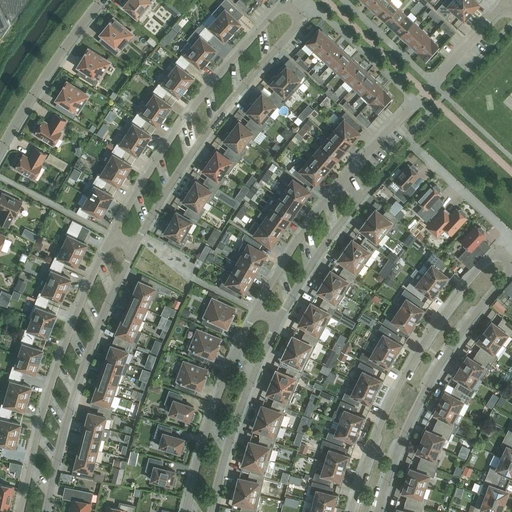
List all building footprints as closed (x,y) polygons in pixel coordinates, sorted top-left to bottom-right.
[(26,0),(1,0),(8,14),(9,14),(8,13),(16,14),(15,15),(16,15),(26,0)] [(127,0),(123,6),(137,17),(151,1),(150,0),(127,0)] [(216,18),(232,32),(237,27),(237,26),(240,23),(237,20),(243,13),(228,0),(223,0),(219,4),(224,9),(216,18)] [(376,14),(389,0),(374,0),(369,6),(372,9),(372,10),(376,14)] [(385,21),(398,7),(390,0),(389,0),(376,14),(381,19),(382,18),(385,21)] [(471,12),(457,0),(452,0),(451,2),(449,0),(444,0),(436,10),(446,19),(453,11),(464,20),(469,15),(468,15),(471,12)] [(457,0),(471,12),(474,8),(474,9),(478,4),(474,0),(457,0)] [(244,4),(240,7),(246,12),(249,8),(244,4)] [(174,6),(169,12),(174,17),(180,10),(174,6)] [(392,29),(406,14),(398,7),(385,21),(388,24),(387,25),(392,29)] [(432,18),(436,14),(431,9),(427,13),(432,18)] [(401,36),(414,22),(406,14),(392,29),(397,34),(398,33),(401,36)] [(432,18),(437,22),(441,19),(436,14),(432,18)] [(132,34),(113,18),(105,27),(104,26),(104,27),(105,28),(100,33),(102,35),(98,40),(115,55),(132,34)] [(215,33),(223,41),(227,37),(228,38),(232,32),(216,18),(209,26),(207,24),(202,29),(211,37),(215,33)] [(439,26),(451,37),(455,32),(444,21),(439,26)] [(176,22),(172,27),(177,32),(182,27),(176,22)] [(408,44),(422,29),(414,22),(401,36),(404,39),(403,39),(408,44)] [(314,50),(328,35),(323,31),(322,32),(319,28),(315,32),(312,30),(313,29),(313,28),(305,36),(306,37),(307,36),(309,38),(306,42),(314,50)] [(211,37),(202,29),(198,35),(200,36),(192,45),(209,59),(213,54),(213,53),(216,49),(207,42),(211,37)] [(417,50),(430,36),(422,29),(408,44),(413,48),(413,47),(417,50)] [(148,40),(155,46),(159,41),(153,35),(148,40)] [(328,35),(314,50),(322,57),(335,43),(332,40),(328,35)] [(430,36),(417,50),(425,58),(428,54),(431,57),(430,57),(431,58),(438,51),(437,50),(437,51),(434,48),(438,44),(430,36)] [(335,43),(322,57),(330,65),(343,50),(339,45),(338,46),(335,43)] [(191,61),(200,68),(203,64),(204,65),(209,59),(192,45),(185,54),(183,52),(178,57),(187,65),(191,61)] [(77,66),(80,67),(76,73),(95,85),(109,62),(88,49),(82,59),(80,58),(80,59),(81,60),(77,66)] [(343,50),(330,65),(338,72),(351,58),(347,55),(348,54),(343,50)] [(176,65),(169,74),(186,87),(191,81),(190,81),(193,77),(184,70),(187,65),(178,57),(174,63),(176,65)] [(300,65),(303,61),(298,57),(295,60),(300,65)] [(351,58),(338,72),(346,79),(359,65),(355,60),(354,61),(351,58)] [(303,61),(300,65),(305,70),(308,66),(303,61)] [(278,74),(295,90),(307,76),(298,67),(293,72),(285,64),(285,63),(279,69),(279,70),(279,72),(279,73),(278,74)] [(359,65),(346,79),(353,87),(366,73),(363,70),(364,69),(359,65)] [(316,80),(319,76),(314,71),(311,75),(316,80)] [(366,73),(353,87),(361,94),(375,79),(370,75),(370,76),(366,73)] [(169,89),(178,96),(181,92),(182,93),(186,87),(169,74),(162,83),(160,81),(156,87),(165,94),(169,89)] [(273,94),(283,103),(286,99),(295,90),(278,74),(276,76),(275,76),(274,76),(273,76),(267,82),(268,82),(277,90),(273,94)] [(319,76),(316,80),(321,85),(324,81),(319,76)] [(375,79),(361,94),(369,101),(382,87),(379,84),(380,84),(375,79)] [(88,95),(67,82),(60,92),(59,91),(59,92),(60,93),(56,99),(58,100),(54,106),(73,118),(88,95)] [(147,103),(165,116),(169,110),(168,109),(171,105),(162,99),(165,94),(156,87),(152,92),(154,94),(147,103)] [(384,108),(391,101),(390,101),(387,99),(391,95),(382,87),(369,101),(378,109),(382,105),(384,107),(384,108)] [(329,97),(333,93),(328,88),(324,92),(329,97)] [(112,91),(109,97),(114,100),(117,94),(112,91)] [(254,102),(268,114),(276,105),(279,108),(283,103),(273,94),(269,99),(260,91),(255,97),(254,98),(254,99),(255,100),(254,102)] [(338,98),(333,93),(329,97),(335,101),(338,98)] [(330,99),(326,95),(319,104),(323,107),(323,106),(330,106),(330,99)] [(342,104),(347,109),(351,105),(346,101),(342,104)] [(268,114),(254,102),(252,104),(251,103),(250,103),(249,104),(244,110),(253,118),(250,122),(260,130),(263,126),(271,117),(268,114)] [(147,118),(157,125),(160,121),(160,122),(165,116),(147,103),(140,112),(138,111),(134,116),(144,123),(147,118)] [(351,105),(347,109),(352,114),(356,110),(351,105)] [(314,108),(309,113),(314,117),(318,113),(314,108)] [(354,120),(345,111),(333,125),(336,128),(352,141),(359,133),(350,125),(354,120)] [(306,117),(301,112),(297,116),(302,120),(306,117)] [(367,127),(371,122),(360,112),(355,116),(367,127)] [(36,130),(34,133),(36,135),(35,136),(40,139),(41,138),(53,146),(61,132),(59,131),(66,121),(55,114),(51,121),(52,122),(49,125),(42,120),(40,124),(37,123),(35,128),(36,130)] [(150,135),(141,128),(144,123),(134,116),(130,122),(132,124),(126,133),(144,145),(148,139),(147,139),(150,135)] [(237,119),(232,125),(231,126),(231,128),(232,129),(231,130),(246,142),(250,137),(253,139),(255,136),(260,130),(250,122),(246,127),(237,119)] [(306,131),(310,126),(305,122),(301,127),(306,131)] [(297,132),(302,136),(306,131),(301,127),(297,132)] [(329,136),(344,150),(352,141),(336,128),(329,136)] [(96,134),(101,138),(104,133),(99,129),(96,134)] [(228,151),(238,159),(240,156),(245,150),(242,147),(246,142),(231,130),(229,132),(228,132),(227,132),(226,133),(221,139),(222,139),(231,146),(228,151)] [(127,149),(137,155),(139,151),(140,151),(144,145),(126,133),(120,143),(117,142),(114,147),(124,154),(127,149)] [(344,150),(329,136),(321,145),(337,158),(344,150)] [(291,139),(287,144),(292,148),(296,143),(291,139)] [(275,143),(271,148),(276,152),(280,147),(275,143)] [(337,158),(321,145),(314,153),(330,166),(337,158)] [(16,164),(14,168),(17,169),(16,170),(21,173),(22,172),(34,179),(42,166),(40,164),(46,154),(35,147),(31,155),(32,155),(30,159),(22,154),(20,158),(18,158),(15,162),(16,164)] [(131,165),(121,159),(124,154),(114,147),(110,153),(112,154),(106,164),(125,176),(129,169),(128,169),(131,165)] [(209,160),(225,171),(228,173),(238,159),(228,151),(224,156),(215,149),(215,148),(214,148),(210,155),(209,156),(210,157),(211,158),(209,160)] [(58,157),(50,153),(45,160),(53,165),(58,157)] [(330,166),(314,153),(307,161),(322,175),(330,166)] [(322,175),(307,161),(304,159),(292,173),(302,181),(306,176),(315,184),(317,181),(322,175)] [(221,176),(225,171),(209,160),(208,162),(207,161),(205,162),(204,162),(200,169),(210,176),(207,181),(218,188),(221,183),(224,179),(221,176)] [(54,170),(57,173),(64,163),(61,161),(54,170)] [(108,180),(118,186),(121,181),(121,182),(125,176),(106,164),(100,174),(98,173),(95,179),(105,185),(108,180)] [(410,166),(408,164),(393,179),(400,186),(394,193),(403,201),(415,189),(410,184),(419,174),(416,172),(418,170),(412,165),(410,166)] [(270,177),(273,172),(268,168),(264,173),(270,177)] [(266,182),(270,177),(264,173),(261,178),(266,182)] [(207,181),(204,185),(194,179),(194,178),(189,185),(189,186),(189,187),(190,188),(189,190),(205,201),(208,203),(218,188),(207,181)] [(112,195),(102,190),(105,185),(95,179),(91,185),(94,186),(88,196),(107,207),(111,200),(110,200),(112,195)] [(303,200),(309,191),(292,179),(286,188),(303,200)] [(246,193),(249,188),(244,184),(240,189),(234,198),(240,201),(246,193)] [(249,190),(254,193),(258,188),(252,184),(249,190)] [(433,187),(430,184),(416,199),(422,205),(422,207),(417,212),(426,221),(437,209),(432,204),(441,194),(438,192),(439,190),(439,188),(436,185),(434,185),(433,187)] [(303,200),(286,188),(279,197),(296,209),(303,200)] [(189,190),(187,192),(186,192),(185,192),(184,193),(180,200),(191,206),(188,211),(199,218),(204,208),(201,206),(205,201),(189,190)] [(249,190),(245,195),(250,199),(254,193),(249,190)] [(379,190),(374,196),(381,203),(387,197),(379,190)] [(4,194),(1,193),(0,195),(0,209),(3,211),(1,214),(0,213),(0,222),(8,227),(13,216),(15,216),(22,202),(9,196),(9,195),(4,193),(4,194)] [(86,218),(90,211),(100,217),(103,213),(104,213),(107,207),(88,196),(82,206),(80,205),(78,209),(76,213),(86,218)] [(296,209),(279,197),(273,207),(290,218),(296,209)] [(234,199),(230,205),(236,209),(240,202),(234,199)] [(239,210),(244,213),(248,208),(242,205),(239,210)] [(290,218),(273,207),(267,216),(283,227),(290,218)] [(465,217),(465,216),(465,213),(461,209),(458,209),(457,210),(456,208),(450,215),(448,215),(444,211),(428,228),(437,236),(444,228),(451,234),(466,218),(465,217)] [(170,222),(186,231),(192,221),(195,223),(199,218),(188,211),(185,216),(174,210),(174,209),(170,216),(170,217),(170,219),(171,220),(170,222)] [(366,218),(386,235),(398,220),(388,211),(384,217),(375,209),(372,214),(371,213),(366,218)] [(240,219),(244,213),(239,210),(235,215),(240,219)] [(398,220),(404,214),(400,210),(394,216),(398,220)] [(283,227),(267,216),(260,225),(277,237),(283,227)] [(386,235),(366,218),(362,224),(363,225),(360,229),(367,234),(362,239),(365,241),(375,249),(377,250),(381,246),(379,244),(386,235)] [(62,246),(82,255),(85,249),(84,248),(87,244),(83,242),(86,236),(79,232),(83,225),(72,220),(70,224),(65,234),(67,235),(62,246)] [(169,243),(180,249),(189,233),(186,231),(170,222),(168,224),(167,223),(166,224),(165,225),(161,231),(162,232),(162,231),(172,237),(169,243)] [(254,234),(270,246),(277,237),(260,225),(254,234)] [(477,228),(475,226),(460,241),(467,247),(458,258),(469,269),(485,252),(477,244),(485,235),(483,233),(483,232),(483,230),(480,227),(478,227),(477,228)] [(239,251),(242,253),(260,264),(266,254),(255,248),(258,242),(248,235),(239,251)] [(209,237),(206,242),(213,246),(215,241),(209,237)] [(365,241),(361,246),(352,239),(349,244),(348,243),(344,249),(365,264),(375,249),(365,241)] [(219,241),(216,246),(222,249),(225,244),(219,241)] [(11,254),(16,256),(19,248),(14,246),(11,254)] [(66,261),(76,266),(78,261),(79,262),(82,255),(62,246),(57,256),(55,255),(52,262),(62,267),(66,261)] [(168,265),(172,252),(162,249),(158,261),(168,265)] [(347,266),(344,272),(354,279),(365,264),(344,249),(340,254),(341,255),(337,259),(347,266)] [(201,252),(198,257),(203,260),(206,255),(201,252)] [(428,268),(423,274),(440,287),(442,284),(444,285),(450,278),(438,269),(443,263),(432,252),(423,264),(428,268)] [(189,253),(186,260),(192,262),(195,255),(189,253)] [(214,256),(208,253),(205,258),(210,262),(214,256)] [(260,264),(242,253),(237,263),(254,273),(260,264)] [(147,269),(152,260),(142,255),(138,265),(147,269)] [(192,265),(197,267),(201,261),(195,258),(192,265)] [(70,278),(60,274),(62,267),(52,262),(48,270),(51,271),(46,282),(66,290),(69,283),(68,283),(70,278)] [(254,273),(237,263),(231,273),(249,283),(254,273)] [(163,277),(176,282),(180,273),(168,268),(163,277)] [(326,274),(323,280),(344,294),(354,279),(344,272),(340,277),(330,270),(327,275),(326,274)] [(391,270),(388,274),(392,278),(396,273),(391,270)] [(249,283),(231,273),(225,283),(222,280),(218,287),(230,293),(233,287),(243,293),(245,290),(249,283)] [(379,274),(375,279),(380,282),(384,278),(379,274)] [(422,291),(433,299),(439,292),(437,291),(440,287),(423,274),(418,281),(413,277),(406,287),(418,296),(422,291)] [(388,275),(385,279),(392,285),(395,281),(388,275)] [(134,291),(150,298),(155,288),(158,289),(161,284),(149,278),(146,284),(139,280),(134,291)] [(18,279),(14,289),(23,292),(26,283),(18,279)] [(324,303),(334,309),(344,294),(323,280),(319,286),(320,287),(317,291),(327,298),(324,303)] [(511,280),(503,289),(511,297),(511,280)] [(50,296),(61,301),(63,296),(63,297),(66,290),(46,282),(42,292),(39,291),(36,299),(47,303),(50,296)] [(367,287),(361,292),(366,298),(372,293),(367,287)] [(398,309),(415,320),(418,317),(420,318),(425,310),(413,302),(417,297),(405,288),(398,298),(403,302),(398,309)] [(0,303),(6,306),(11,294),(1,290),(0,293),(0,303)] [(128,301),(129,302),(129,301),(145,309),(150,298),(134,291),(132,295),(131,294),(128,301)] [(216,297),(215,300),(212,298),(201,323),(221,332),(223,333),(229,320),(231,321),(231,320),(230,319),(235,309),(216,300),(217,297),(216,297)] [(55,314),(45,310),(47,303),(36,299),(29,317),(32,318),(52,326),(55,319),(54,319),(55,314)] [(175,299),(172,306),(177,309),(180,302),(175,299)] [(129,301),(129,302),(128,305),(126,304),(123,311),(141,319),(145,309),(129,301)] [(306,307),(303,313),(326,325),(334,309),(324,303),(321,309),(310,303),(307,307),(306,307)] [(183,307),(180,315),(185,317),(188,310),(183,307)] [(413,324),(415,320),(398,309),(393,316),(389,312),(382,322),(395,330),(398,325),(410,333),(415,325),(413,324)] [(141,319),(123,311),(120,318),(122,319),(120,322),(136,329),(141,319)] [(362,312),(359,317),(364,321),(367,315),(362,312)] [(309,330),(306,336),(317,341),(326,325),(303,313),(300,319),(301,320),(298,324),(309,330)] [(484,331),(500,343),(507,334),(511,337),(511,335),(511,326),(502,317),(502,318),(503,319),(498,327),(489,320),(486,325),(488,326),(484,331)] [(36,333),(47,337),(48,332),(49,332),(52,326),(32,318),(27,329),(25,328),(22,335),(33,339),(36,333)] [(121,342),(133,347),(135,348),(142,332),(136,329),(120,322),(119,323),(118,323),(115,330),(116,330),(115,333),(123,337),(121,342)] [(380,338),(376,345),(394,355),(396,351),(398,353),(403,345),(390,338),(393,332),(381,324),(375,335),(380,338)] [(201,328),(200,331),(197,329),(187,354),(210,364),(215,350),(217,351),(217,350),(216,350),(220,339),(201,331),(202,328),(201,328)] [(478,353),(492,362),(497,356),(493,353),(500,343),(484,331),(480,336),(478,335),(475,340),(483,346),(478,353)] [(42,350),(31,346),(33,339),(22,335),(20,343),(22,344),(18,355),(39,362),(41,355),(40,355),(42,350)] [(309,358),(317,341),(306,336),(303,341),(292,336),(290,341),(289,340),(286,346),(309,358)] [(107,356),(124,362),(127,351),(131,353),(133,347),(121,342),(119,348),(111,345),(107,356)] [(352,347),(345,343),(341,350),(348,354),(352,347)] [(392,359),(394,355),(376,345),(372,352),(366,349),(364,353),(362,352),(358,359),(374,367),(377,361),(389,368),(394,360),(392,359)] [(289,369),(301,374),(309,358),(286,346),(283,353),(284,353),(281,358),(292,363),(289,369)] [(338,353),(332,350),(327,358),(333,362),(338,353)] [(347,355),(340,351),(336,359),(343,362),(347,355)] [(164,352),(162,358),(169,361),(171,355),(164,352)] [(487,370),(492,362),(478,353),(474,360),(465,354),(461,360),(463,361),(460,366),(477,377),(483,367),(487,370)] [(23,370),(34,373),(36,368),(37,369),(39,362),(18,355),(15,366),(12,365),(10,373),(21,376),(23,370)] [(101,367),(103,367),(120,373),(124,362),(107,356),(105,360),(104,359),(101,367)] [(187,363),(183,361),(174,387),(198,395),(203,382),(204,382),(203,381),(207,370),(187,363),(188,360),(187,363)] [(356,383),(375,392),(377,388),(379,389),(383,380),(370,374),(373,369),(359,362),(354,372),(359,375),(356,383)] [(456,388),(470,397),(475,389),(471,387),(477,377),(460,366),(457,371),(455,370),(451,375),(461,381),(456,388)] [(103,367),(102,371),(100,370),(98,377),(116,383),(120,373),(103,367)] [(294,391),(301,374),(289,369),(287,375),(276,370),(274,375),(273,375),(270,381),(294,391)] [(30,386),(19,383),(21,376),(10,373),(7,381),(10,381),(7,393),(28,399),(30,392),(29,391),(30,386)] [(116,383),(98,377),(95,384),(97,385),(96,389),(112,394),(116,383)] [(275,403),(286,408),(294,391),(270,381),(267,388),(268,388),(266,393),(277,398),(275,403)] [(373,396),(375,392),(356,383),(352,390),(347,388),(342,398),(355,405),(358,399),(371,405),(375,397),(373,396)] [(466,404),(470,397),(456,388),(452,396),(443,390),(440,396),(442,397),(439,403),(457,412),(462,402),(466,404)] [(92,400),(100,402),(98,408),(111,412),(113,406),(109,405),(112,394),(96,389),(92,400)] [(169,391),(165,403),(171,405),(169,413),(189,420),(189,419),(191,420),(194,413),(191,413),(193,407),(179,401),(181,396),(169,391)] [(12,407),(23,410),(25,405),(26,405),(28,399),(7,393),(4,404),(1,403),(0,406),(0,411),(10,414),(12,407)] [(500,395),(497,401),(502,405),(506,399),(500,395)] [(335,420),(339,422),(358,429),(360,425),(362,426),(365,418),(352,412),(354,406),(341,400),(336,412),(338,412),(335,420)] [(276,424),(280,426),(286,408),(275,403),(273,409),(261,405),(259,410),(258,410),(256,417),(276,424)] [(441,418),(437,425),(452,432),(455,425),(451,422),(457,412),(439,403),(436,408),(434,407),(431,412),(441,418)] [(109,418),(111,412),(98,408),(96,414),(88,412),(85,423),(102,428),(105,417),(109,418)] [(20,423),(9,421),(10,414),(0,411),(0,431),(18,436),(20,429),(19,428),(20,423)] [(260,438),(262,439),(274,442),(280,426),(276,424),(256,417),(254,423),(255,423),(253,428),(262,432),(260,438)] [(356,433),(358,429),(339,422),(336,429),(330,427),(325,438),(340,443),(342,438),(355,443),(359,434),(356,433)] [(82,434),(100,439),(102,428),(85,423),(84,427),(83,427),(81,434),(82,435),(82,434)] [(159,425),(155,436),(161,438),(159,446),(179,452),(179,451),(182,452),(184,445),(181,445),(183,439),(169,434),(171,428),(159,425)] [(421,441),(439,449),(444,438),(448,440),(452,432),(437,425),(433,433),(423,428),(421,434),(423,435),(421,441)] [(0,456),(3,445),(14,447),(15,442),(16,443),(18,436),(0,431),(0,456)] [(80,438),(78,445),(97,450),(100,439),(82,434),(82,435),(81,438),(80,438)] [(511,439),(505,436),(500,445),(505,448),(501,457),(511,462),(511,439)] [(244,453),(269,460),(274,442),(262,439),(260,445),(249,441),(247,446),(246,446),(244,453)] [(324,462),(344,468),(345,464),(348,465),(350,456),(337,451),(339,445),(322,439),(320,447),(322,447),(321,452),(327,453),(324,462)] [(420,463),(436,469),(439,461),(435,459),(439,449),(421,441),(418,446),(416,445),(414,451),(424,455),(420,463)] [(300,444),(298,451),(305,454),(307,446),(300,444)] [(97,450),(78,445),(76,452),(78,453),(77,456),(94,461),(97,450)] [(465,459),(470,449),(462,445),(458,455),(465,459)] [(252,474),(264,478),(269,460),(244,453),(242,459),(243,460),(242,465),(253,468),(252,474)] [(95,473),(91,472),(94,461),(77,456),(74,468),(82,470),(80,476),(94,479),(95,473)] [(511,474),(511,473),(511,462),(501,457),(496,467),(491,465),(487,474),(498,479),(501,472),(510,476),(511,474)] [(149,458),(146,470),(153,471),(150,479),(171,485),(171,484),(174,485),(175,478),(173,477),(175,471),(160,467),(161,461),(149,458)] [(454,465),(462,469),(464,463),(456,460),(454,465)] [(343,472),(344,468),(324,462),(322,470),(316,468),(312,479),(327,483),(328,477),(342,482),(345,473),(343,472)] [(15,471),(14,476),(20,477),(22,464),(16,463),(15,471)] [(418,471),(407,468),(405,474),(407,474),(406,480),(425,487),(428,475),(433,477),(436,469),(420,463),(418,471)] [(95,473),(94,479),(102,481),(104,475),(95,473)] [(236,483),(234,489),(259,495),(264,478),(252,474),(250,481),(238,478),(237,483),(236,483)] [(479,494),(503,503),(507,494),(504,493),(505,490),(495,486),(498,479),(487,474),(483,484),(480,485),(478,492),(479,494)] [(401,485),(399,491),(410,495),(407,503),(423,507),(425,499),(421,498),(425,487),(406,480),(404,486),(401,485)] [(314,494),(312,502),(333,508),(334,503),(336,504),(338,495),(327,492),(329,486),(312,481),(309,493),(314,494)] [(13,487),(0,483),(0,510),(4,511),(5,509),(8,510),(13,487)] [(249,511),(255,511),(259,495),(234,489),(233,496),(234,496),(233,502),(244,504),(243,511),(249,511)] [(86,511),(87,511),(89,511),(91,503),(90,503),(92,493),(76,490),(74,499),(72,499),(69,511),(86,511)] [(498,511),(500,511),(503,503),(479,494),(475,504),(475,505),(472,511),(486,511),(489,511),(496,511),(497,511),(498,511)] [(303,509),(302,511),(332,511),(333,508),(312,502),(310,511),(307,510),(303,509)] [(119,508),(107,506),(105,511),(132,511),(134,506),(120,503),(119,508)] [(405,511),(394,508),(393,511),(421,511),(423,507),(407,503),(405,511)]
